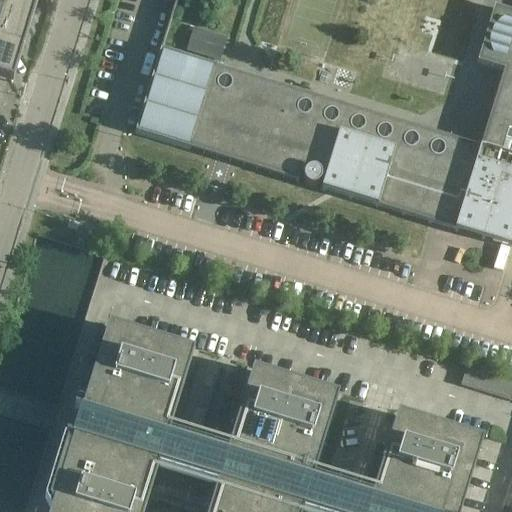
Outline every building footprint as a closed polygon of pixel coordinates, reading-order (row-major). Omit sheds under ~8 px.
[(0,0),(0,81),(13,85),(39,0),(0,0)] [(480,150),(216,68),(160,51),(135,135),(190,151),(190,150),(194,152),(196,153),(200,154),(203,154),(202,155),(203,155),(204,154),(207,156),(210,157),(212,157),(216,158),(216,159),(217,160),(217,158),(220,160),(224,161),(226,162),(229,162),(229,163),(230,164),(230,162),(232,163),(236,165),(239,166),(243,166),(242,167),(243,168),(244,166),(247,168),(250,169),(253,170),(256,170),(256,172),(257,170),(259,172),(263,173),(267,174),(269,174),(269,176),(270,176),(270,175),(273,176),(277,177),(279,178),(283,178),(282,180),(283,180),(284,179),(287,181),(290,181),(293,182),(296,182),(296,184),(297,183),(298,183),(302,171),(306,172),(305,174),(304,175),(303,177),(303,179),(303,180),(303,182),(304,184),(305,185),(306,186),(308,187),(310,188),(312,188),(314,188),(316,187),(318,186),(319,185),(320,184),(320,182),(321,182),(321,180),(321,179),(321,177),(325,178),(321,192),(511,250),(511,244),(511,15),(509,16),(505,17),(503,17),(499,19),(496,21),(493,24),(491,26),(489,28),(487,32),(486,34),(486,35),(477,65),(503,73),(480,150)] [(219,67),(227,40),(194,30),(185,57),(219,67)] [(322,487),(311,484),(338,399),(253,372),(226,457),(224,457),(216,454),(220,442),(218,442),(217,444),(217,445),(201,440),(202,437),(200,436),(197,446),(197,448),(167,439),(193,354),(108,328),(82,412),(80,412),(74,410),(74,411),(80,413),(72,439),(66,437),(65,438),(71,440),(73,441),(70,450),(67,443),(49,502),(52,509),(51,511),(144,511),(149,495),(152,496),(156,498),(195,509),(203,511),(460,511),(482,443),(397,417),(371,502),(369,501),(341,493),(345,481),(343,480),(340,479),(330,476),(327,475),(326,475),(323,485),(322,487)] [(511,403),(511,400),(511,383),(466,369),(461,387),(511,403)]
